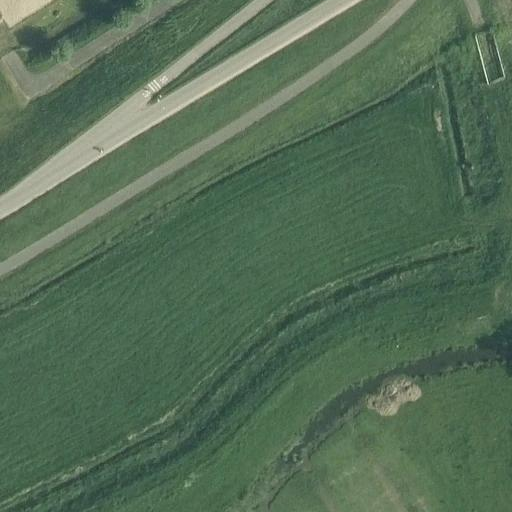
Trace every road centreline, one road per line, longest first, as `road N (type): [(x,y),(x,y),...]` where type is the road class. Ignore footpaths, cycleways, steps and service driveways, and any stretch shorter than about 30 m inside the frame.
road 1 (track): [(96,511),(181,468),(290,376),(364,328),(431,305),(466,305)]
road 2 (unclassified): [(74,165),(343,0)]
road 3 (residential): [(74,165),(134,104),(264,0)]
road 4 (track): [(470,0),(511,185)]
